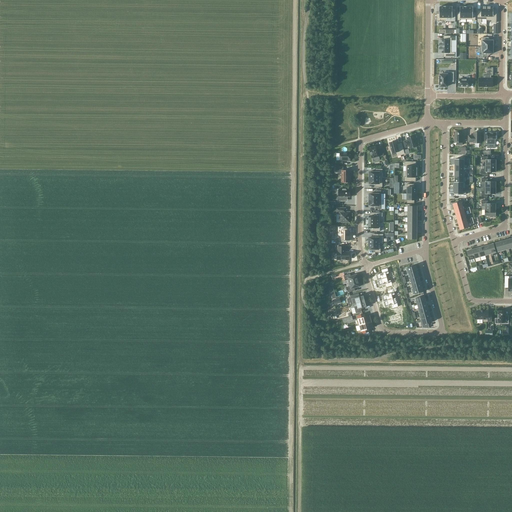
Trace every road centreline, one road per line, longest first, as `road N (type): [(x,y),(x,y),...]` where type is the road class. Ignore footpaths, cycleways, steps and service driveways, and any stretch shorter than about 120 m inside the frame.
road 1 (residential): [(425,250),(441,332),(382,331),(364,266)]
road 2 (residential): [(364,266),(359,141),(426,123)]
road 3 (residential): [(336,0),(335,95),(409,96)]
road 4 (residential): [(506,124),(505,227),(453,242)]
road 5 (residential): [(426,123),(425,250)]
road 6 (residential): [(445,123),(444,209),(453,242)]
